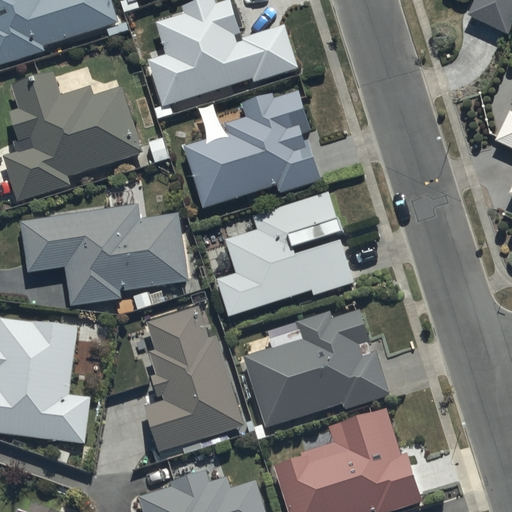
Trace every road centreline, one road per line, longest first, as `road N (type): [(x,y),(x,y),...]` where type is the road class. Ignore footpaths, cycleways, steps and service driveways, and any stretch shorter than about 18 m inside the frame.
road 1 (residential): [(472,348),(368,0)]
road 2 (residential): [(511,475),(472,348)]
